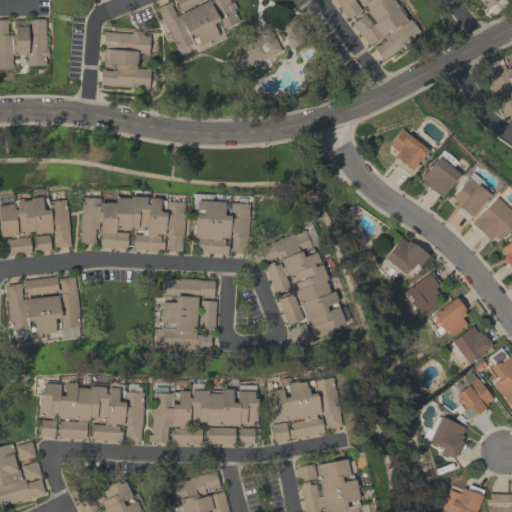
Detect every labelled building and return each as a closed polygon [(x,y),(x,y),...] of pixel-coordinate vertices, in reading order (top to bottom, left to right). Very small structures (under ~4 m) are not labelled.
[(211,44),(195,51),(191,42),(175,49),(171,39),(166,41),(162,33),(166,32),(154,6),(169,0),(171,4),(170,4),(174,12),(176,11),(177,13),(180,12),(174,0),(227,0),(228,2),(232,0),(235,7),(232,8),(238,20),(221,28),(222,30),(217,32),(218,34),(208,38),(211,44)] [(380,59),(371,46),(374,44),(375,45),(382,40),(380,38),(389,30),(388,29),(367,44),(360,34),(359,35),(350,23),(363,13),(370,23),(373,21),(364,9),(366,8),(363,4),(361,6),(356,0),(352,0),(360,9),(347,19),(337,6),(338,5),(334,0),(392,0),(396,5),(397,4),(403,13),(404,12),(418,32),(380,59)] [(494,0),(486,8),(478,0),(494,0)] [(44,17),(44,46),(47,46),(47,56),(43,56),(43,64),(25,65),(25,61),(26,61),(26,53),(11,53),(11,63),(16,63),(16,67),(0,67),(0,18),(7,18),(7,22),(6,22),(6,30),(9,30),(9,33),(13,33),(13,27),(13,18),(27,18),(44,17)] [(238,69),(232,58),(244,53),(239,43),(270,29),(280,51),(265,58),(268,62),(270,65),(256,71),(252,62),(238,69)] [(98,87),(99,68),(104,68),(104,69),(115,70),(115,67),(101,66),(102,48),(101,47),(102,31),(130,33),(130,30),(141,31),(140,33),(148,34),(147,52),(143,52),(137,51),(137,62),(136,62),(136,65),(135,65),(135,67),(149,68),(149,69),(154,69),(153,86),(148,86),(147,87),(101,84),(101,87),(98,87)] [(511,112),(502,116),(484,70),(501,63),(503,68),(511,64),(511,112)] [(387,143),(399,127),(426,148),(414,163),(416,164),(408,174),(394,163),(397,159),(392,155),(396,150),(387,143)] [(439,196),(420,181),(422,179),(419,177),(441,149),(455,160),(450,167),(458,173),(439,196)] [(466,218),(456,209),(457,207),(454,204),(456,202),(449,197),(470,171),(482,180),(481,182),(490,189),(486,193),(487,194),(469,216),(468,215),(466,218)] [(81,195),(99,197),(98,201),(113,202),(113,196),(128,197),(129,194),(145,195),(144,203),(147,203),(148,196),(158,197),(158,198),(164,199),(164,200),(183,201),(180,250),(165,249),(166,238),(163,238),(163,233),(154,233),(154,234),(159,235),(158,240),(162,240),(162,250),(131,248),(132,233),(145,234),(145,232),(145,230),(134,229),(134,227),(129,226),(128,228),(114,227),(114,231),(126,231),(125,248),(98,246),(99,220),(97,220),(97,231),(94,231),(93,243),(78,242),(79,227),(78,227),(79,207),(80,207),(81,195)] [(0,203),(10,202),(11,201),(14,199),(20,198),(22,199),(29,198),(29,197),(40,195),(40,197),(46,196),(46,200),(63,198),(65,209),(68,229),(67,229),(68,244),(52,246),(52,242),(54,242),(53,234),(50,235),(49,231),(32,233),(32,230),(27,231),(27,233),(25,233),(26,236),(28,236),(30,252),(1,255),(0,245),(0,203)] [(511,223),(498,239),(493,235),(488,240),(470,222),(494,195),(511,211),(511,223)] [(247,202),(246,215),(247,215),(245,252),(228,251),(228,247),(229,247),(230,240),(227,240),(227,237),(219,236),(219,238),(223,238),(222,244),(226,244),(226,254),(195,252),(196,235),(193,235),(193,223),(190,223),(191,208),(194,208),(195,199),(222,200),(222,202),(228,202),(228,201),(247,202)] [(302,228),(309,246),(311,246),(313,251),(314,251),(318,261),(320,261),(321,262),(322,263),(323,266),(323,268),(324,270),(324,272),(323,272),(325,278),(324,279),(328,291),(332,290),(336,300),(335,301),(343,322),(336,324),(337,327),(308,338),(308,336),(293,342),(288,328),(306,321),(293,289),(295,289),(292,282),(291,283),(287,274),(283,275),(288,288),(273,293),(263,264),(271,261),(273,264),(278,262),(279,266),(281,266),(279,259),(277,260),(276,258),(273,260),(272,257),(261,261),(256,247),(269,242),(269,241),(302,228)] [(49,250),(35,252),(33,235),(47,234),(49,250)] [(427,254),(418,266),(414,262),(404,274),(383,257),(400,236),(406,241),(408,239),(411,242),(412,242),(427,254)] [(498,247),(511,236),(511,270),(511,269),(510,269),(504,260),(504,259),(501,255),(503,254),(498,247)] [(404,290),(427,272),(428,273),(430,272),(438,283),(436,285),(432,288),(435,291),(432,294),(437,300),(421,312),(416,306),(414,307),(410,301),(411,300),(404,290)] [(4,284),(20,282),(21,287),(19,287),(20,295),(23,295),(24,298),(27,298),(26,290),(22,291),(21,279),(55,275),(56,289),(59,288),(58,282),(57,283),(57,278),(73,276),(74,290),(75,290),(80,333),(60,335),(60,328),(54,329),(54,331),(34,333),(34,332),(28,332),(28,328),(9,330),(4,284)] [(160,348),(161,328),(160,328),(160,321),(158,321),(159,301),(162,301),(162,295),(166,295),(167,278),(177,278),(177,277),(198,278),(198,279),(213,280),(212,296),(208,296),(208,295),(199,294),(199,297),(196,297),(195,316),(198,316),(199,300),(214,301),(213,325),(209,325),(208,328),(198,327),(198,323),(195,323),(194,333),(206,334),(206,333),(210,333),(209,350),(160,348)] [(276,298),(291,292),(302,318),(286,324),(276,298)] [(465,324),(450,336),(446,330),(444,332),(443,331),(438,335),(435,335),(433,332),(433,329),(434,329),(426,319),(433,314),(432,313),(454,296),(464,309),(462,311),(464,314),(460,317),(465,324)] [(490,345),(482,351),(484,352),(474,360),(473,358),(466,363),(450,340),(471,325),(476,331),(477,330),(480,334),(481,333),(490,345)] [(508,355),(510,356),(511,354),(511,409),(506,402),(505,402),(503,399),(503,398),(492,383),(497,379),(489,368),(490,367),(490,365),(495,362),(496,362),(497,361),(498,362),(508,355)] [(331,376),(340,425),(324,428),(321,412),(314,413),(314,416),(316,416),(316,418),(319,418),(322,431),(272,440),(269,424),(284,421),(285,428),(290,428),(289,421),(302,419),(301,416),(270,422),(264,390),(280,388),(278,378),(288,376),(289,381),(295,380),(295,382),(311,379),(311,380),(331,376)] [(474,377),(491,398),(485,403),(486,405),(482,408),(483,409),(470,420),(469,419),(469,418),(467,419),(460,410),(464,407),(453,395),(466,385),(465,384),(474,377)] [(139,441),(124,440),(124,425),(120,424),(120,423),(113,423),(113,425),(117,425),(117,430),(120,430),(120,440),(89,439),(90,423),(103,424),(103,420),(92,419),(92,417),(87,416),(87,419),(85,419),(84,438),(57,437),(57,420),(75,421),(75,418),(54,417),(54,414),(50,414),(50,416),(36,415),(37,389),(41,389),(41,382),(58,383),(57,393),(56,393),(56,394),(63,395),(63,382),(74,382),(74,387),(87,387),(87,385),(104,386),(103,393),(106,393),(106,387),(117,387),(117,389),(123,389),(123,390),(141,391),(140,405),(141,405),(140,427),(139,427),(139,441)] [(255,424),(240,424),(240,423),(237,423),(237,424),(203,424),(203,421),(198,421),(198,424),(194,424),(188,423),(188,427),(200,428),(199,443),(169,442),(169,427),(177,427),(177,426),(166,425),(166,426),(165,426),(165,442),(146,442),(146,434),(150,434),(151,392),(153,392),(153,386),(165,386),(165,392),(170,392),(170,391),(176,391),(176,390),(187,390),(187,396),(190,396),(190,389),(206,389),(206,392),(219,392),(219,388),(231,388),(230,390),(253,390),(252,398),(256,398),(255,424)] [(453,457),(440,451),(442,446),(428,440),(429,440),(422,437),(427,427),(433,430),(440,415),(464,427),(460,434),(462,435),(460,440),(461,440),(453,457)] [(38,419),(53,420),(52,436),(37,435),(38,419)] [(205,426),(233,427),(233,443),(205,443),(205,426)] [(237,427),(252,427),(252,444),(237,444),(237,427)] [(42,492),(0,504),(0,444),(10,442),(13,453),(15,452),(13,445),(29,440),(34,456),(17,461),(17,458),(13,460),(15,468),(17,467),(20,478),(21,478),(18,465),(35,461),(39,476),(38,477),(42,492)] [(322,511),(322,510),(319,511),(319,510),(317,510),(317,511),(303,511),(298,482),(307,480),(308,484),(314,483),(315,489),(318,488),(316,477),(313,463),(345,458),(348,473),(351,473),(352,478),(354,478),(357,498),(356,499),(357,505),(356,505),(357,511),(322,511)] [(314,477),(298,481),(295,466),(311,463),(314,477)] [(181,511),(178,501),(171,503),(166,482),(213,469),(218,486),(213,488),(213,486),(206,488),(207,491),(204,492),(204,495),(222,490),(227,511),(209,511),(209,509),(207,510),(207,511),(181,511)] [(100,511),(91,491),(116,481),(117,483),(124,480),(131,496),(120,501),(122,505),(135,500),(139,510),(135,511),(100,511)] [(448,488),(458,492),(460,487),(466,489),(468,484),(482,490),(480,495),(481,495),(474,511),(448,511),(449,510),(440,506),(448,488)] [(511,511),(487,511),(488,493),(511,493),(511,511)] [(96,509),(89,511),(79,511),(75,502),(90,495),(96,509)]
